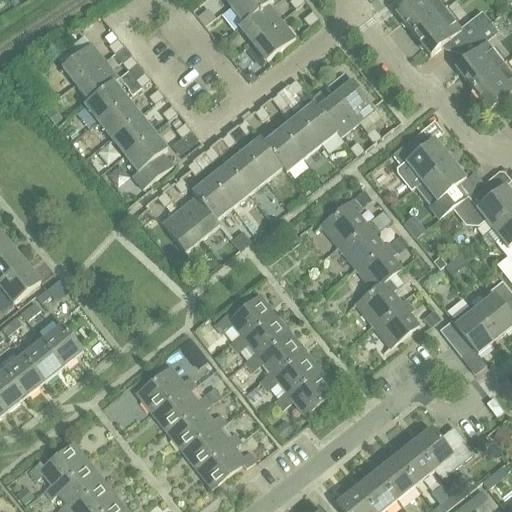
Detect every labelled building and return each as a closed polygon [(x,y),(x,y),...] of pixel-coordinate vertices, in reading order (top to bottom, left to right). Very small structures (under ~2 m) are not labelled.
[(242,0),(223,0),(231,9),(242,0)] [(242,0),(231,9),(244,25),(245,25),(268,6),(269,7),(274,3),(271,0),(242,0)] [(296,12),(305,5),(300,0),(295,0),(289,5),(296,12)] [(400,0),(405,7),(396,15),(415,38),(445,13),(436,2),(438,0),(400,0)] [(245,25),(244,25),(239,29),(253,47),(282,23),(269,7),(268,6),(245,25)] [(462,35),(445,13),(415,38),(432,59),(461,36),(469,45),(480,36),(492,26),(485,17),(462,35)] [(318,22),(312,15),(303,22),(310,29),(318,22)] [(296,40),(282,23),(253,47),(267,64),(296,40)] [(114,57),(124,50),(118,42),(108,50),(114,57)] [(493,53),(487,45),(457,69),(474,91),(507,65),(496,51),(493,53)] [(76,87),(105,64),(91,47),(62,70),(76,87)] [(131,59),(122,66),(128,74),(137,66),(131,59)] [(105,64),(76,87),(89,104),(113,85),(118,81),(112,74),(105,64)] [(511,71),(507,65),(474,91),(492,114),(511,97),(511,71)] [(137,86),(128,93),(132,99),(151,84),(145,76),(138,82),(135,83),(137,86)] [(303,92),(296,83),(288,89),(289,89),(295,98),(303,92)] [(335,97),(359,126),(376,112),(352,83),(335,97)] [(113,85),(89,104),(84,108),(98,126),(128,102),(113,85)] [(163,101),(157,93),(149,100),(155,108),(163,101)] [(294,115),(279,96),(271,102),(287,121),(294,115)] [(335,97),(319,110),(336,135),(341,140),(359,126),(335,97)] [(128,102),(98,126),(112,143),(141,119),(128,102)] [(315,104),(297,119),(321,148),(336,135),(319,110),(315,104)] [(177,117),(170,109),(162,116),(168,124),(177,117)] [(262,125),(270,119),(263,110),(255,116),(262,125)] [(155,135),(141,119),(112,143),(125,159),(155,135)] [(321,148),(297,119),(280,132),(304,161),(321,148)] [(228,137),(236,146),(237,145),(239,150),(247,139),(253,132),(246,123),(228,137)] [(181,141),(191,134),(185,126),(175,134),(181,141)] [(304,161),(280,132),(264,145),(282,171),(286,176),(304,161)] [(381,141),(374,132),(366,138),(374,147),(381,141)] [(169,152),(155,135),(125,159),(138,174),(132,179),(144,193),(173,169),(163,156),(169,152)] [(422,186),(451,162),(435,143),(430,147),(421,135),(414,140),(392,157),(401,169),(398,172),(399,176),(409,189),(408,189),(412,193),(422,185),(422,186)] [(236,146),(228,137),(221,142),(228,152),(236,146)] [(261,140),(243,155),(266,183),(282,171),(264,145),(261,140)] [(365,154),(358,145),(350,151),(357,160),(365,154)] [(219,159),(211,150),(204,155),(211,166),(219,159)] [(266,183),(243,155),(226,168),(250,197),(266,183)] [(451,162),(422,186),(437,205),(432,208),(442,220),(453,211),(464,203),(455,191),(466,182),(451,162)] [(194,179),(203,173),(195,163),(187,169),(194,179)] [(226,168),(210,182),(233,211),(250,197),(226,168)] [(182,197),(190,191),(182,181),(174,187),(182,197)] [(233,211),(210,182),(193,195),(197,200),(216,224),(233,211)] [(484,187),(464,203),(453,211),(466,227),(477,228),(485,223),(492,232),(511,216),(511,196),(506,188),(493,198),(484,187)] [(165,210),(172,204),(165,195),(157,201),(165,210)] [(337,250),(367,226),(358,215),(362,212),(373,204),(367,197),(357,206),(354,202),(320,229),(337,250)] [(216,224),(197,200),(179,214),(203,242),(220,228),(216,224)] [(203,242),(179,214),(162,227),(186,256),(203,242)] [(511,216),(492,232),(500,241),(496,245),(508,260),(498,267),(504,274),(511,266),(511,216)] [(416,219),(406,227),(418,242),(427,234),(416,219)] [(367,226),(337,250),(355,272),(384,248),(375,236),(379,233),(371,223),(367,226)] [(0,255),(11,247),(0,233),(0,255)] [(388,245),(384,248),(355,272),(372,293),(388,281),(402,270),(393,258),(397,255),(398,257),(409,249),(401,239),(390,247),(388,245)] [(0,286),(26,266),(11,247),(0,255),(0,286)] [(0,286),(0,290),(12,306),(13,307),(15,306),(41,285),(26,266),(0,286)] [(388,281),(372,293),(354,308),(371,329),(401,305),(392,293),(396,290),(388,281)] [(486,303),(474,312),(498,341),(511,329),(511,319),(507,314),(511,309),(511,294),(502,283),(482,299),(486,303)] [(242,337),(272,313),(260,298),(231,321),(228,317),(214,328),(221,337),(234,327),(242,337)] [(405,301),(401,305),(371,329),(389,352),(419,328),(409,315),(414,312),(405,301)] [(27,324),(41,313),(35,305),(20,317),(27,324)] [(498,341),(474,312),(455,328),(451,324),(439,333),(462,361),(473,352),(478,357),(498,341)] [(272,313),(242,337),(229,347),(237,356),(249,346),(257,357),(288,332),(272,313)] [(22,328),(16,321),(2,332),(8,339),(22,328)] [(62,328),(42,344),(64,372),(84,356),(62,328)] [(218,340),(211,331),(202,338),(209,347),(218,340)] [(288,332),(257,357),(244,367),(251,375),(264,365),(272,375),(303,351),(288,332)] [(64,372),(42,344),(23,359),(45,387),(64,372)] [(303,351),(272,375),(260,385),(267,394),(279,384),(288,395),(318,370),(303,351)] [(200,361),(194,352),(185,359),(189,365),(195,366),(200,361)] [(23,359),(5,374),(27,402),(45,387),(23,359)] [(318,370),(288,395),(275,405),(282,413),(295,403),(307,418),(337,394),(318,370)] [(155,421),(187,395),(196,388),(189,380),(180,387),(168,372),(136,398),(155,421)] [(27,402),(5,374),(0,377),(0,406),(8,417),(27,402)] [(187,395),(155,421),(170,440),(202,415),(211,407),(204,398),(195,406),(187,395)] [(202,415),(170,440),(185,459),(217,433),(226,426),(219,417),(210,425),(202,415)] [(411,445),(433,472),(452,457),(430,430),(411,445)] [(217,433),(185,459),(200,477),(231,452),(240,444),(234,436),(225,443),(217,433)] [(53,485),(84,460),(70,442),(39,466),(37,464),(27,471),(36,483),(45,475),(53,485)] [(433,472),(411,445),(392,460),(414,487),(433,472)] [(231,452),(200,477),(212,492),(243,467),(246,472),(256,464),(249,455),(240,462),(231,452)] [(84,460),(53,485),(44,493),(52,503),(61,495),(68,505),(100,479),(84,460)] [(392,460),(374,476),(396,503),(414,487),(392,460)] [(503,469),(484,486),(488,492),(508,477),(503,469)] [(374,476),(355,491),(372,511),(383,511),(396,503),(374,476)] [(100,479),(68,505),(59,511),(97,511),(115,498),(100,479)] [(463,490),(453,497),(459,504),(468,497),(477,490),(471,483),(467,486),(463,490)] [(372,511),(355,491),(336,506),(340,511),(372,511)] [(481,494),(468,505),(473,511),(487,501),(481,494)] [(448,501),(439,509),(441,511),(448,511),(453,508),(459,504),(453,497),(448,501)] [(126,511),(115,498),(97,511),(126,511)]
